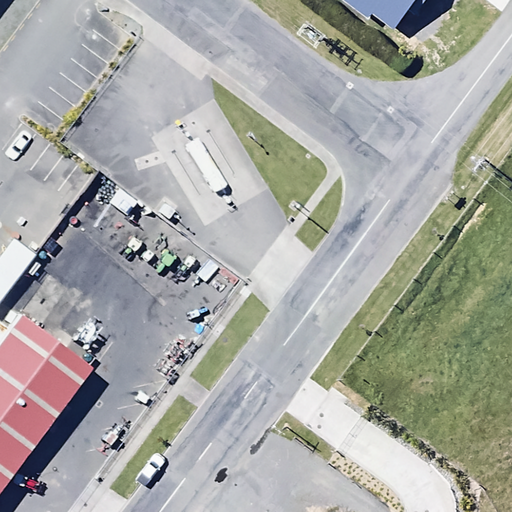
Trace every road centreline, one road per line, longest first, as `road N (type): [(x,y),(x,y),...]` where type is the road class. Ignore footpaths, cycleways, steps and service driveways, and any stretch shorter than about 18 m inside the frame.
road 1 (unclassified): [(157,511),(413,167)]
road 2 (residential): [(193,0),(413,167)]
road 3 (unclassified): [(413,167),(511,35)]
